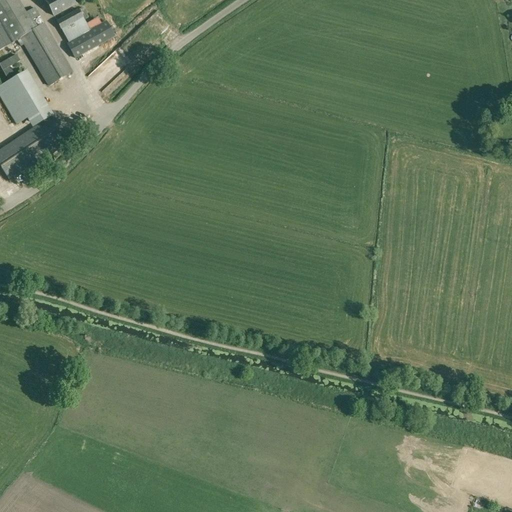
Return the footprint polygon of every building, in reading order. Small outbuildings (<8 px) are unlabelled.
[(0,0),(0,48),(15,40),(18,46),(22,44),(49,86),(72,72),(43,23),(37,27),(33,21),(40,17),(35,9),(14,21),(1,0),(0,0)] [(44,0),(53,15),(75,3),(73,0),(44,0)] [(79,9),(56,21),(64,36),(68,42),(67,43),(74,58),(114,36),(107,22),(101,25),(90,31),(87,24),(86,22),(79,9)] [(47,105),(26,70),(15,77),(10,67),(19,62),(15,56),(0,65),(9,80),(6,82),(0,86),(0,96),(16,124),(27,117),(47,105)] [(104,81),(112,74),(107,68),(97,77),(93,73),(90,76),(94,81),(99,76),(104,81)] [(105,95),(110,86),(104,83),(99,92),(105,95)] [(0,165),(10,181),(69,141),(52,116),(0,150),(0,165)]
